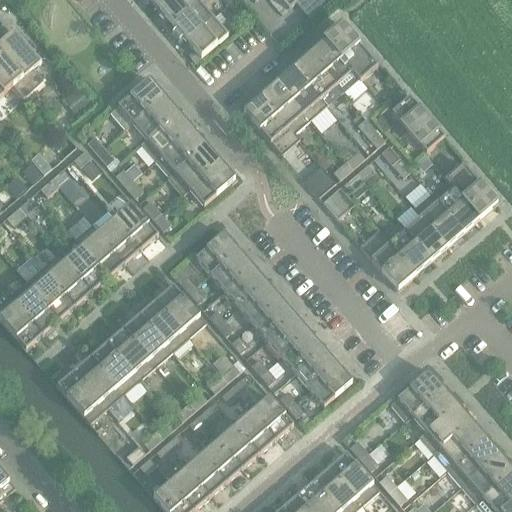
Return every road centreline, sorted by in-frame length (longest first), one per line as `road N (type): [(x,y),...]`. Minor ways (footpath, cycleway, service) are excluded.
road 1 (residential): [(240,511),(476,318)]
road 2 (residential): [(202,106),(110,0)]
